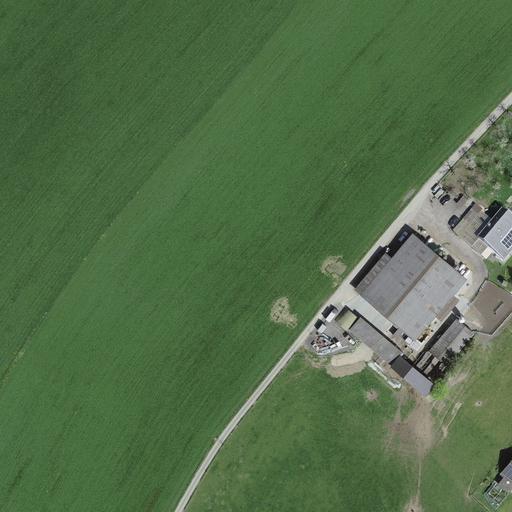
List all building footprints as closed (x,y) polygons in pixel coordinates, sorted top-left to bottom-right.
[(511,221),(503,213),(474,248),(481,254),(486,247),(501,260),(511,246),(511,221)] [(413,234),(362,294),(415,338),(450,296),(446,292),(461,275),(413,234)] [(350,329),(392,365),(400,356),(401,354),(359,318),(350,329)] [(472,332),(457,319),(430,351),(445,364),(472,332)] [(434,384),(400,356),(392,365),(426,394),(434,384)] [(511,486),(511,465),(499,483),(508,491),(511,486)]
